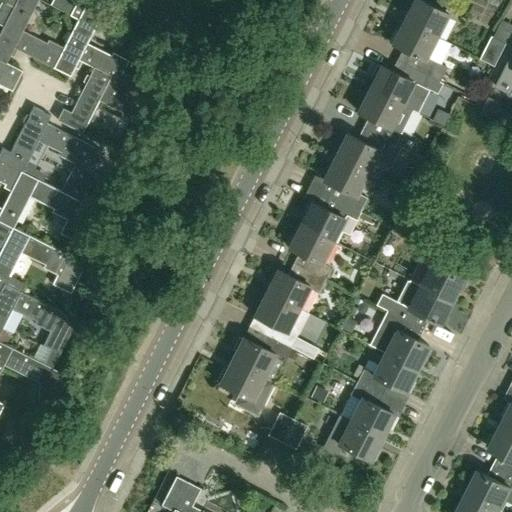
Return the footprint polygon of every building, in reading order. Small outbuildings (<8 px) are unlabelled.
[(46,42),(22,30),(37,0),(5,0),(5,2),(5,3),(13,7),(0,31),(0,60),(5,63),(6,62),(13,47),(53,67),(64,47),(63,47),(48,39),(46,42)] [(86,43),(99,17),(102,11),(87,3),(81,0),(76,0),(69,15),(77,19),(63,47),(64,47),(53,67),(70,76),(78,60),(93,67),(110,75),(110,76),(118,80),(118,79),(128,60),(112,52),(110,55),(86,43)] [(413,0),(403,20),(436,37),(448,14),(419,0),(413,0)] [(429,51),(436,37),(403,20),(391,43),(409,52),(403,63),(428,76),(439,82),(447,68),(432,60),(436,54),(429,51)] [(505,43),(492,36),(481,59),(495,66),(505,43)] [(511,53),(500,76),(495,86),(509,93),(511,87),(511,53)] [(0,84),(11,90),(21,70),(6,62),(5,63),(0,60),(0,84)] [(421,90),(428,76),(403,63),(398,74),(380,65),(369,88),(402,105),(408,92),(414,95),(418,88),(421,90)] [(124,73),(121,81),(118,79),(118,80),(110,76),(110,75),(93,67),(71,112),(62,108),(56,119),(81,132),(98,100),(122,112),(120,115),(136,123),(146,103),(154,88),(124,73)] [(391,125),(402,105),(369,88),(357,111),(374,120),(369,131),(400,147),(401,147),(406,150),(413,136),(391,125)] [(496,116),(502,105),(489,98),(483,110),(482,111),(495,118),(496,116)] [(100,185),(97,183),(110,158),(101,154),(102,151),(46,123),(50,115),(33,106),(10,152),(2,148),(0,150),(0,160),(21,172),(22,171),(42,181),(45,174),(25,164),(37,140),(61,152),(60,155),(75,163),(61,191),(78,199),(89,205),(100,185)] [(443,126),(448,115),(437,109),(431,120),(443,126)] [(390,167),(400,147),(369,131),(363,142),(346,133),(334,156),(367,173),(376,178),(380,171),(390,167)] [(357,193),(367,173),(334,156),(322,180),(340,189),(334,199),(359,212),(360,212),(359,211),(366,198),(357,193)] [(62,239),(74,245),(93,207),(89,205),(78,199),(61,191),(42,181),(22,171),(21,172),(0,160),(0,181),(12,188),(1,208),(0,207),(0,221),(13,228),(13,227),(29,196),(53,208),(51,211),(66,219),(59,232),(64,235),(62,239)] [(348,234),(360,212),(359,212),(334,199),(329,210),(311,201),(299,224),(333,241),(339,229),(348,234)] [(463,278),(450,271),(456,260),(451,258),(457,248),(399,219),(393,231),(425,247),(419,259),(428,264),(418,284),(451,301),(463,278)] [(8,276),(20,252),(44,264),(42,267),(56,274),(51,284),(70,293),(85,264),(69,255),(13,227),(13,228),(0,221),(0,242),(3,244),(0,250),(0,281),(20,292),(24,284),(8,276)] [(322,261),(333,241),(299,224),(288,247),(305,256),(300,267),(325,280),(332,266),(322,261)] [(298,309),(309,288),(318,293),(325,280),(300,267),(294,278),(277,269),(265,292),(298,309)] [(440,324),(451,301),(418,284),(409,279),(391,313),(416,326),(422,315),(440,324)] [(32,358),(52,368),(76,320),(71,317),(20,292),(0,281),(0,331),(12,309),(36,321),(34,324),(49,331),(42,345),(40,344),(32,358)] [(288,329),(298,309),(265,292),(253,315),(271,324),(265,335),(281,343),(290,347),(297,334),(288,329)] [(428,346),(411,337),(416,326),(391,313),(388,311),(376,334),(380,336),(374,347),(384,352),(417,369),(428,346)] [(264,376),(274,356),(283,361),(290,347),(281,343),(265,335),(259,346),(242,337),(231,360),(263,377),(264,376)] [(316,349),(296,339),(291,349),(321,363),(328,350),(318,345),(316,349)] [(32,358),(0,341),(0,410),(3,404),(0,402),(0,370),(3,365),(38,383),(37,401),(46,406),(52,408),(68,376),(55,370),(52,368),(32,358)] [(405,392),(417,369),(384,352),(373,372),(358,364),(353,375),(359,378),(357,381),(382,394),(388,383),(405,392)] [(275,382),(264,376),(263,377),(231,360),(219,383),(251,399),(245,410),(257,416),(275,382)] [(394,414),(389,411),(394,400),(382,394),(357,381),(341,414),(340,416),(349,420),(382,437),(394,414)] [(321,404),(326,392),(315,387),(309,399),(321,404)] [(511,403),(501,426),(511,431),(511,403)] [(267,435),(281,442),(293,419),(279,412),(267,435)] [(370,460),(382,437),(349,420),(340,416),(341,414),(337,412),(319,447),(330,453),(329,455),(345,464),(352,451),(370,460)] [(307,426),(293,419),(281,442),(295,449),(307,426)] [(511,431),(501,426),(496,434),(492,433),(486,445),(490,448),(489,448),(498,452),(492,464),(511,474),(511,431)] [(511,491),(511,474),(492,464),(487,474),(479,470),(466,494),(499,510),(510,490),(511,491)] [(204,511),(192,505),(201,488),(176,475),(161,505),(173,511),(172,511),(204,511)] [(498,511),(499,510),(466,494),(457,511),(498,511)]
